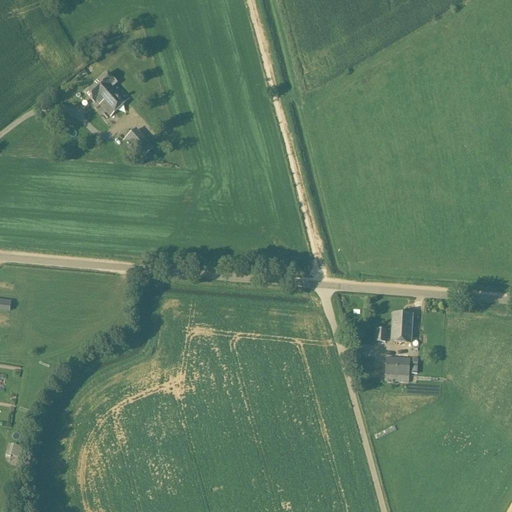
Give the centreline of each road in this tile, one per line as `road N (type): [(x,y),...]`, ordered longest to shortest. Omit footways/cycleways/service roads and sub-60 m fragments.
road 1 (unclassified): [(323,285),(0,257)]
road 2 (unclassified): [(384,511),(323,285)]
road 3 (unclassified): [(511,301),(323,285)]
